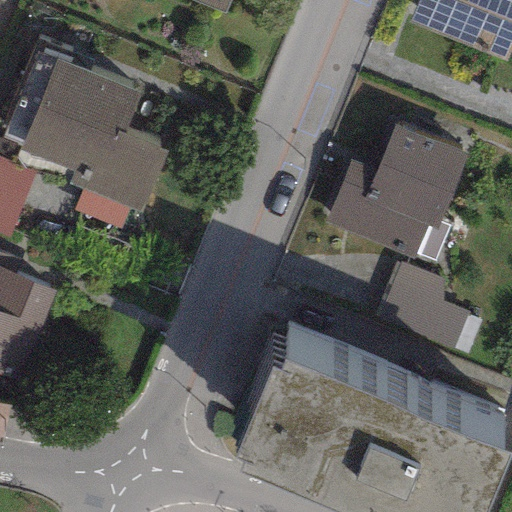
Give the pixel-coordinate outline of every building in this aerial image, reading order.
[(190,0),(224,13),(229,0),(190,0)] [(503,63),(511,41),(511,0),(414,0),(405,23),(503,63)] [(73,171),(68,185),(81,190),(128,209),(140,213),(164,151),(122,135),(138,93),(68,66),(71,58),(35,44),(0,133),(0,136),(20,144),(17,150),(73,171)] [(437,221),(465,154),(392,125),(373,172),(348,162),(323,224),(412,260),(414,254),(432,261),(447,225),(437,221)] [(31,173),(0,160),(0,235),(5,238),(31,173)] [(119,230),(128,209),(81,190),(72,211),(119,230)] [(16,260),(0,254),(0,374),(22,383),(55,290),(11,274),(16,260)] [(442,281),(393,263),(372,320),(451,353),(468,313),(439,300),(442,281)] [(244,462),(240,472),(334,511),(485,511),(510,453),(284,358),(278,372),(270,369),(232,457),(244,462)]
